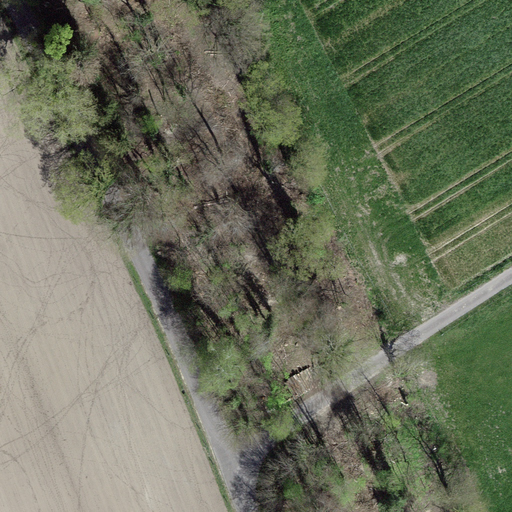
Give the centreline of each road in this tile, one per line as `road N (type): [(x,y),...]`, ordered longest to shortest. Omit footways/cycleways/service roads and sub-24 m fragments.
road 1 (track): [(4,0),(225,476)]
road 2 (track): [(511,276),(225,476)]
road 3 (track): [(497,511),(431,327)]
